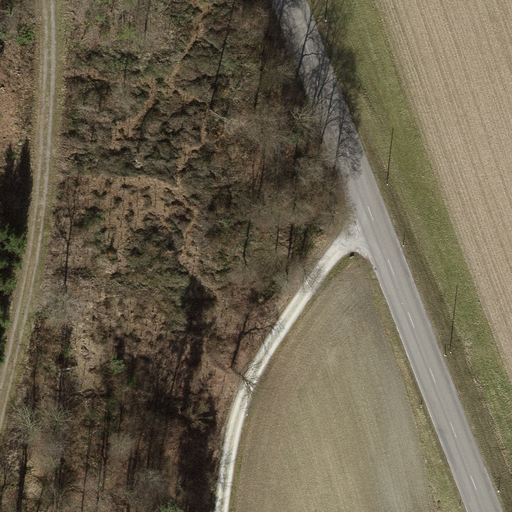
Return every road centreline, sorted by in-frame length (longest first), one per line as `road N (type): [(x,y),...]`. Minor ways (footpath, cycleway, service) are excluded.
road 1 (tertiary): [(289,0),(485,511)]
road 2 (track): [(0,408),(37,222),(53,0)]
road 3 (track): [(374,219),(342,240),(240,400),(220,511)]
